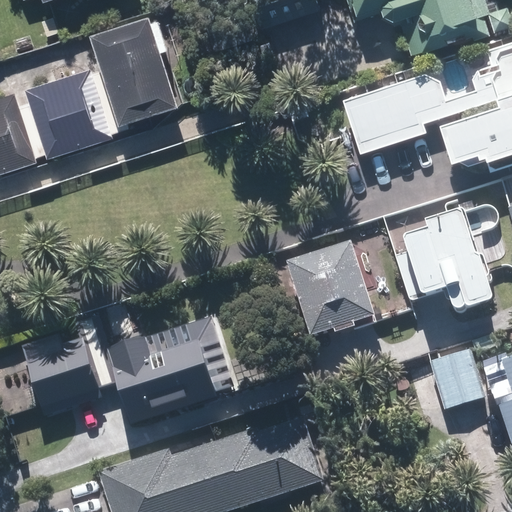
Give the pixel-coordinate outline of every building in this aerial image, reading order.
[(207,0),(195,3),(211,54),(251,42),(238,0),(207,0)] [(313,0),(249,0),(259,30),(318,12),(313,0)] [(344,0),(350,18),(374,11),(376,19),(388,25),(396,22),(409,59),(443,47),(442,43),(461,36),(462,40),(469,37),(471,41),(485,36),(473,0),(344,0)] [(51,16),(39,21),(44,39),(57,34),(51,16)] [(170,108),(142,22),(86,41),(95,73),(87,76),(86,72),(23,92),(27,105),(16,108),(12,96),(0,99),(0,174),(34,163),(33,159),(43,155),(44,161),(108,140),(107,137),(124,131),(121,124),(170,108)] [(494,112),(432,130),(445,167),(470,159),(472,166),(511,153),(511,41),(481,51),(485,66),(473,70),(467,80),(471,91),(443,100),(437,82),(421,75),(338,101),(356,156),(422,134),(419,124),(490,101),(494,112)] [(396,241),(401,253),(393,257),(408,301),(440,290),(445,307),(447,308),(449,310),(451,310),(453,310),(455,309),(456,308),(457,306),(457,303),(458,306),(459,307),(461,308),(463,308),(482,301),(483,300),(484,299),(485,298),(484,296),(479,279),(485,276),(479,256),(474,255),(461,215),(460,212),(458,210),(456,209),(452,210),(417,220),(419,228),(400,234),(397,236),(397,237),(397,239),(396,241)] [(369,315),(345,241),(280,262),(303,336),(326,329),(328,334),(347,328),(345,323),(369,315)] [(103,344),(36,365),(49,404),(115,384),(125,419),(221,389),(215,369),(223,366),(208,317),(105,349),(103,344)] [(495,333),(469,342),(473,354),(499,345),(495,333)] [(483,398),(469,351),(430,363),(428,359),(406,366),(421,414),(441,407),(442,411),(483,398)] [(511,356),(503,360),(501,354),(478,362),(506,445),(511,442),(511,356)] [(167,448),(96,471),(108,511),(227,511),(322,482),(301,417),(256,432),(255,427),(169,455),(167,448)] [(469,479),(464,461),(433,470),(438,488),(469,479)]
